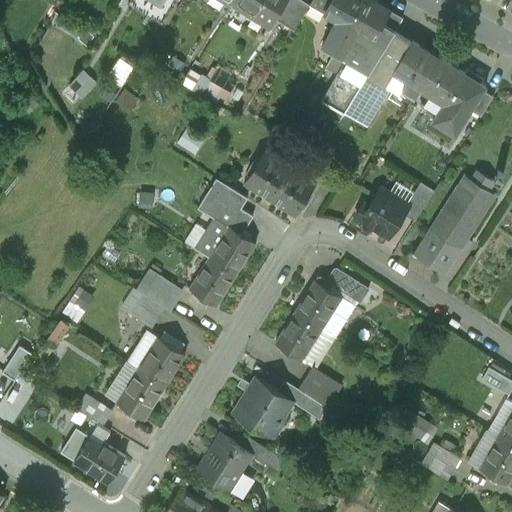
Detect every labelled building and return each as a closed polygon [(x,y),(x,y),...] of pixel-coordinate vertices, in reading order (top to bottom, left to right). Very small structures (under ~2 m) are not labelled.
[(233,0),(233,1),(234,2),(235,1),(269,23),(269,24),(270,25),(275,18),(285,0),(233,0)] [(310,4),(302,0),(285,0),(275,18),(294,30),(310,4)] [(312,0),(310,4),(324,13),(331,0),(312,0)] [(331,0),(324,13),(336,20),(322,45),(334,52),(362,0),(331,0)] [(388,10),(370,0),(362,0),(334,52),(326,66),(338,72),(346,59),(347,60),(346,61),(368,73),(395,30),(382,22),(388,10)] [(382,22),(395,30),(402,17),(389,9),(388,10),(382,22)] [(440,57),(395,30),(368,73),(368,74),(384,85),(393,70),(408,79),(401,89),(415,97),(422,86),(440,57)] [(463,72),(440,57),(422,86),(445,101),(463,72)] [(339,122),(368,74),(368,73),(346,61),(347,60),(346,59),(338,72),(323,100),(334,107),(329,116),(339,122)] [(79,77),(90,88),(96,82),(84,71),(79,77)] [(485,86),(463,72),(445,101),(434,120),(455,134),(470,110),(483,89),(485,86)] [(390,88),(384,85),(368,74),(339,122),(361,135),(390,88)] [(226,100),(232,90),(204,75),(198,85),(226,100)] [(70,86),(81,97),(90,88),(79,77),(70,86)] [(115,101),(130,111),(139,97),(124,88),(115,101)] [(494,96),(483,89),(470,110),(481,116),(494,96)] [(20,104),(29,113),(38,105),(29,95),(20,104)] [(186,149),(197,156),(204,145),(193,138),(186,149)] [(316,183),(264,150),(244,181),(296,214),(316,183)] [(461,178),(413,253),(445,273),(493,199),(487,195),(495,181),(477,169),(468,183),(461,178)] [(209,188),(241,208),(247,197),(216,178),(209,188)] [(409,205),(404,214),(415,221),(434,190),(421,182),(412,195),(407,203),(409,205)] [(355,216),(389,237),(404,214),(409,205),(407,203),(412,195),(405,190),(399,198),(381,187),(369,205),(364,202),(355,216)] [(230,225),(243,233),(253,215),(241,208),(209,188),(198,208),(214,217),(195,247),(209,257),(230,225)] [(140,206),(151,206),(151,194),(140,193),(140,206)] [(209,257),(236,273),(256,241),(243,233),(230,225),(209,257)] [(189,288),(216,304),(236,273),(209,257),(189,288)] [(135,287),(163,306),(169,310),(182,289),(158,275),(155,279),(145,273),(135,287)] [(317,275),(295,311),(334,335),(354,304),(330,289),(332,285),(329,283),(330,281),(320,275),(317,275)] [(133,314),(151,326),(163,306),(135,287),(124,305),(134,312),(133,314)] [(65,316),(75,321),(80,313),(70,308),(65,316)] [(334,335),(295,311),(275,342),(312,365),(314,367),(334,335)] [(37,356),(45,360),(69,324),(62,320),(37,356)] [(138,368),(158,336),(148,329),(127,361),(138,368)] [(138,368),(166,385),(185,354),(158,336),(138,368)] [(2,372),(15,379),(32,353),(19,344),(2,372)] [(117,402),(138,368),(127,361),(106,395),(117,402)] [(341,384),(314,367),(312,365),(297,389),(327,407),(341,384)] [(482,378),(509,394),(511,388),(511,379),(489,366),(482,378)] [(117,402),(143,419),(166,385),(138,368),(117,402)] [(255,375),(232,412),(273,437),(287,416),(285,414),(293,399),(278,389),(255,375)] [(283,380),(278,389),(293,399),(298,402),(297,404),(320,418),(327,407),(297,389),(283,380)] [(77,407),(103,423),(112,410),(86,393),(77,407)] [(488,429),(511,442),(511,399),(507,397),(488,429)] [(419,412),(408,426),(425,440),(436,425),(419,412)] [(91,434),(104,443),(110,432),(97,424),(91,434)] [(60,450),(75,460),(91,434),(76,425),(60,450)] [(469,461),(507,483),(511,474),(511,442),(488,429),(469,461)] [(235,442),(219,432),(196,468),(230,489),(239,474),(253,453),(235,442)] [(241,432),(235,442),(253,453),(256,457),(279,471),(286,460),(241,432)] [(74,461),(108,483),(118,467),(125,456),(104,443),(91,434),(75,460),(74,461)] [(460,457),(434,442),(422,464),(448,479),(460,457)] [(249,481),(239,474),(230,489),(239,495),(249,481)] [(242,511),(202,487),(195,498),(217,511),(242,511)] [(179,488),(163,511),(217,511),(195,498),(179,488)] [(432,511),(458,511),(439,501),(432,511)]
